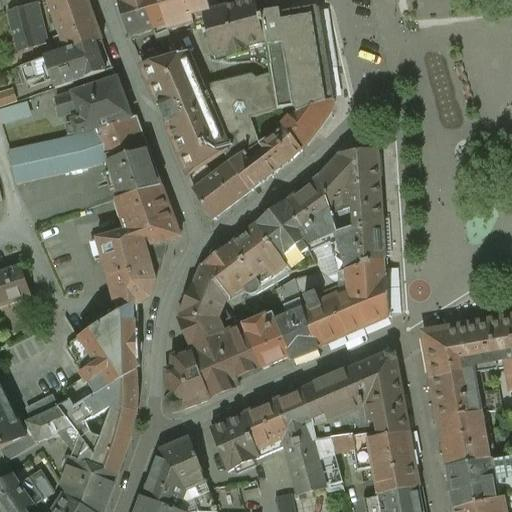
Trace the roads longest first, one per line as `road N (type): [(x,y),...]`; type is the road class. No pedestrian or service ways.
road 1 (residential): [(332,0),(355,112),(284,184),(199,247)]
road 2 (residential): [(199,247),(172,287),(150,434),(121,511)]
road 3 (residential): [(105,0),(199,247)]
road 4 (unknown): [(390,108),(406,335)]
road 5 (unknown): [(511,145),(449,298),(406,335)]
